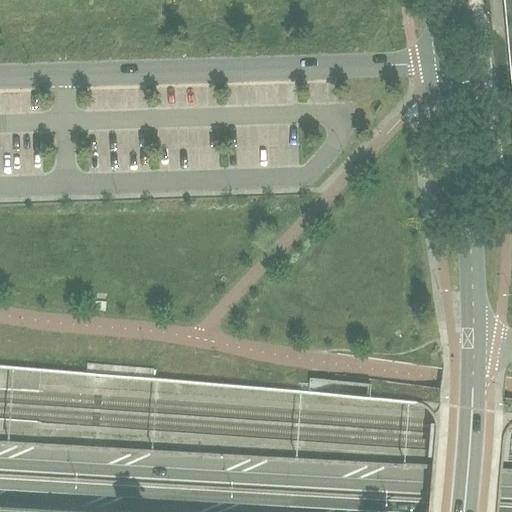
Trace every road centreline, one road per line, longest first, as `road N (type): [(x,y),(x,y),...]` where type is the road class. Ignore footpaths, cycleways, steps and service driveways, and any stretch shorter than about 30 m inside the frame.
road 1 (primary): [(511,491),(0,464)]
road 2 (primary): [(0,486),(484,511)]
road 3 (unclassified): [(445,61),(0,76)]
road 4 (tertiary): [(474,340),(472,255),(445,61)]
road 5 (tertiary): [(462,511),(474,340)]
